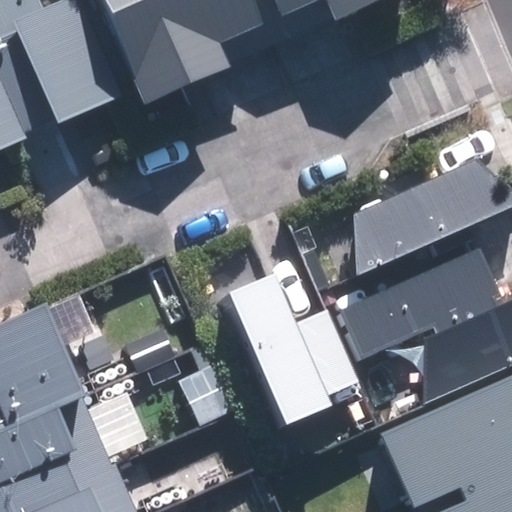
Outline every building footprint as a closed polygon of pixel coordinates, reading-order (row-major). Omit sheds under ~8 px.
[(0,0),(0,114),(12,143),(40,132),(43,140),(114,109),(68,2),(31,18),(22,0),(0,0)] [(244,42),(226,0),(67,0),(68,2),(124,122),(209,86),(198,61),(244,42)] [(398,0),(248,0),(263,33),(306,14),(316,37),(399,1),(398,0)] [(0,156),(13,151),(0,122),(0,156)] [(346,287),(511,214),(511,213),(466,170),(345,221),(346,287)] [(416,413),(511,370),(511,305),(491,314),(487,307),(490,306),(470,258),(333,316),(354,364),(425,334),(428,341),(414,347),(416,413)] [(256,288),(206,310),(264,441),(313,419),(308,408),(351,389),(318,315),(277,333),(256,288)] [(44,381),(20,324),(0,332),(0,511),(125,511),(107,468),(95,473),(55,377),(44,381)] [(511,511),(511,380),(359,449),(387,511),(423,511),(440,505),(443,511),(511,511)]
